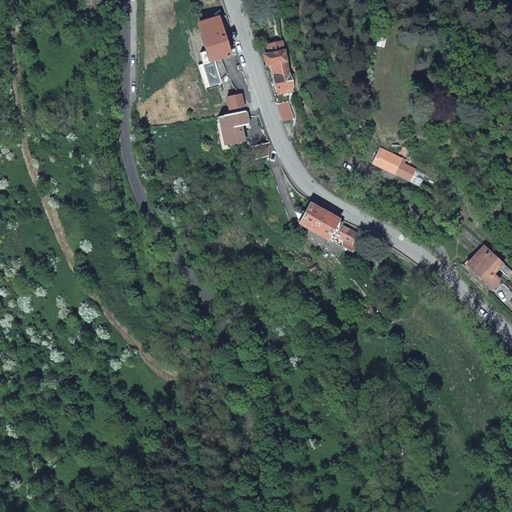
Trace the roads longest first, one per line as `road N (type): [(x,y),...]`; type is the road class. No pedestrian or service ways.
road 1 (residential): [(125,0),(123,125),(131,173),(251,399),(260,511)]
road 2 (secondary): [(233,0),(267,117),(304,183),(424,258),(511,336)]
road 3 (track): [(511,265),(443,205),(321,144),(300,99),(277,0)]
